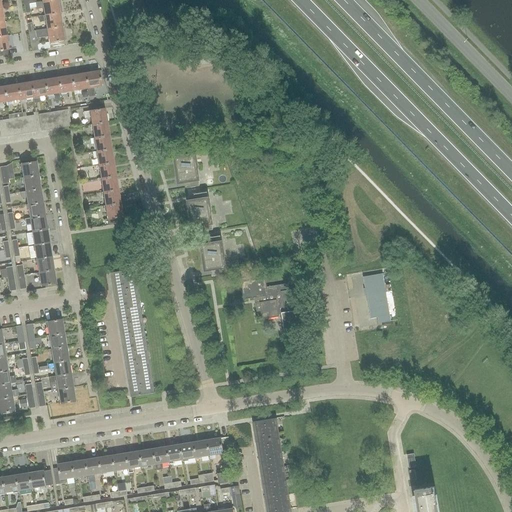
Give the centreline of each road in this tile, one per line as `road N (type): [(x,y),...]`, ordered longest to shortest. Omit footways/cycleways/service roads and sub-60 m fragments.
road 1 (unclassified): [(108,51),(219,410)]
road 2 (trunk): [(299,0),(511,217)]
road 3 (residential): [(0,150),(49,142),(74,296),(0,308)]
road 4 (trunk): [(511,171),(343,0)]
road 5 (residential): [(219,410),(0,444)]
road 6 (residential): [(407,401),(355,389),(219,410)]
road 7 (residential): [(318,511),(403,500),(393,432),(407,401)]
road 8 (residential): [(511,500),(473,441),(407,401)]
road 9 (tertiary): [(511,102),(414,0)]
